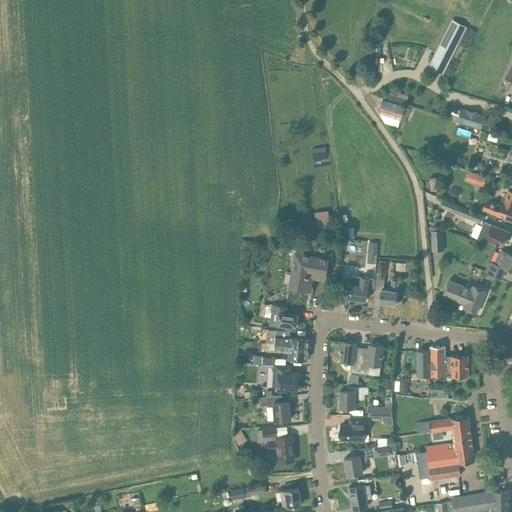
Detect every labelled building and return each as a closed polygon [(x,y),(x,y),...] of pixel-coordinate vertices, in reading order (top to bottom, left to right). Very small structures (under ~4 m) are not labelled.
[(467,27),(452,19),(428,66),(443,74),(467,27)] [(383,100),(379,114),(407,122),(411,107),(397,103),(400,94),(390,91),(387,101),(383,100)] [(461,109),(457,120),(464,122),(467,111),(461,109)] [(483,130),(480,136),(496,142),(499,135),(483,130)] [(491,167),(488,173),(497,176),(499,170),(491,167)] [(486,177),(469,171),(466,180),(483,185),(486,177)] [(511,191),(509,190),(504,201),(503,201),(501,205),(487,199),(486,200),(484,199),(482,200),(480,205),(481,207),(483,208),(483,209),(511,220),(511,191)] [(473,212),(457,205),(455,212),(470,218),(473,212)] [(509,231),(484,221),(477,238),(495,245),(498,239),(504,242),(505,241),(507,241),(509,236),(507,235),(509,231)] [(443,230),(441,230),(440,226),(429,227),(429,230),(432,230),(433,250),(443,250),(443,230)] [(378,243),(369,242),(368,255),(377,255),(378,243)] [(511,254),(509,253),(502,250),(496,263),(490,260),(485,271),(500,278),(505,267),(511,270),(511,254)] [(325,279),(327,269),(328,258),(296,253),(290,287),(307,290),(309,276),(325,279)] [(414,271),(415,261),(406,261),(406,263),(397,262),(396,270),(414,271)] [(386,264),(379,263),(377,277),(385,278),(386,264)] [(375,278),(361,276),(350,275),(349,283),(352,283),(350,298),(366,300),(368,287),(374,287),(375,278)] [(398,280),(393,280),(392,279),(391,289),(381,288),(380,302),(396,304),(398,280)] [(449,279),(443,294),(465,303),(464,307),(477,312),(486,290),(473,284),(471,288),(449,279)] [(272,311),(270,325),(277,326),(286,327),(286,325),(293,326),(296,326),(298,314),(286,312),(287,306),(277,304),(273,304),(272,311)] [(267,329),(267,342),(269,343),(275,343),(275,349),(289,350),(289,358),(297,359),(307,359),(308,337),(298,337),(282,336),(282,330),(276,329),(267,329)] [(342,348),(339,350),(341,353),(341,360),(350,362),(351,372),(359,373),(362,348),(356,347),(356,342),(352,342),(350,339),(347,341),(343,341),(342,348)] [(369,349),(362,348),(359,373),(380,375),(382,358),(385,355),(382,352),(383,345),(379,345),(377,342),(374,344),(369,344),(369,348),(369,349)] [(431,375),(445,375),(445,355),(445,345),(444,345),(444,346),(431,346),(431,350),(431,375)] [(431,375),(431,350),(417,350),(418,370),(418,375),(431,375)] [(445,355),(445,375),(452,374),(452,375),(468,375),(468,355),(445,355)] [(290,372),(291,364),(276,363),(276,364),(268,364),(267,386),(279,387),(278,390),(287,390),(287,388),(297,388),(298,372),(290,372)] [(369,392),(369,386),(356,386),(346,384),(346,390),(340,390),(340,399),(338,399),(338,405),(340,405),(340,406),(356,406),(356,399),(365,399),(365,394),(369,392)] [(400,385),(399,393),(407,394),(408,389),(404,386),(400,385)] [(447,388),(432,388),(432,395),(447,396),(447,388)] [(278,395),(272,396),(260,396),(261,405),(268,405),(268,407),(274,406),(275,420),(291,418),(290,401),(279,402),(278,395)] [(383,416),(392,416),(392,403),(385,403),(385,406),(368,406),(368,416),(383,416)] [(418,433),(453,428),(470,426),(469,415),(417,422),(418,433)] [(392,416),(383,416),(382,420),(386,424),(392,424),(392,423),(393,423),(392,416)] [(369,417),(360,417),(350,417),(350,424),(341,424),(341,430),(339,431),(339,437),(341,438),(341,439),(354,439),(354,441),(364,441),(364,434),(369,434),(369,417)] [(475,460),(470,426),(453,428),(455,447),(449,448),(449,443),(426,446),(431,478),(460,474),(458,462),(475,460)] [(276,427),(266,428),(258,429),(259,441),(268,440),(269,450),(278,449),(279,461),(286,460),(286,461),(288,461),(288,460),(293,460),(292,446),(293,446),(293,436),(277,437),(276,427)] [(396,443),(374,446),(375,456),(394,453),(393,450),(397,450),(396,443)] [(425,451),(408,452),(408,463),(425,462),(425,451)] [(366,454),(354,456),(344,458),(347,474),(363,472),(362,462),(367,461),(366,454)] [(365,484),(349,486),(351,496),(352,495),(354,507),(353,508),(360,507),(360,508),(362,507),(368,506),(367,497),(372,496),(370,484),(365,485),(365,484)] [(249,487),(231,489),(232,499),(245,497),(245,496),(250,496),(250,495),(266,492),(265,485),(249,488),(249,487)] [(299,487),(289,489),(286,489),(288,505),(302,503),(299,487)] [(495,488),(488,488),(485,488),(486,492),(470,494),(452,497),(453,500),(454,511),(509,511),(509,491),(495,491),(495,488)] [(393,507),(392,500),(380,502),(381,509),(393,507)] [(448,511),(446,501),(437,502),(438,511),(448,511)]
